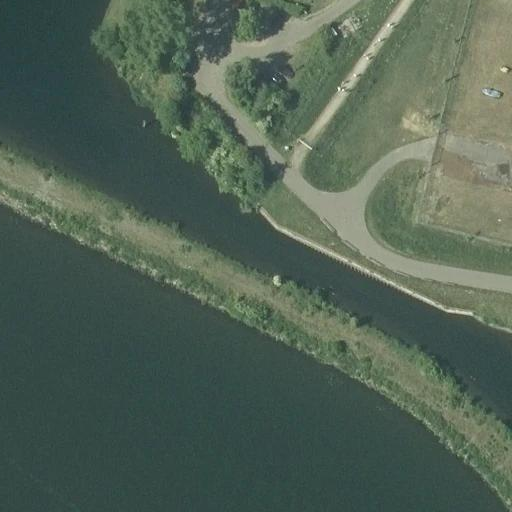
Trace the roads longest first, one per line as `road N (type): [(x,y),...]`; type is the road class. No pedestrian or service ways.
road 1 (unclassified): [(212,45),(203,72),(229,116),(387,265),(511,286)]
road 2 (unclassified): [(212,45),(268,62),(281,22),(227,3)]
